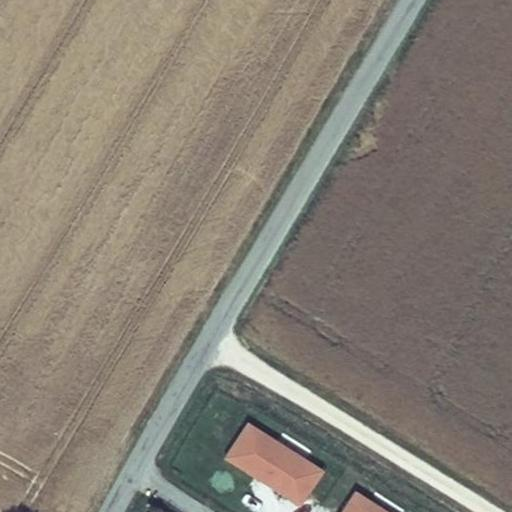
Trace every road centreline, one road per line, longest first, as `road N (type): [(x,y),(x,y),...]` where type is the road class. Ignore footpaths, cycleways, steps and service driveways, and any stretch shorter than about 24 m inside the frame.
road 1 (unclassified): [(412,0),(112,511)]
road 2 (track): [(207,340),(484,511)]
